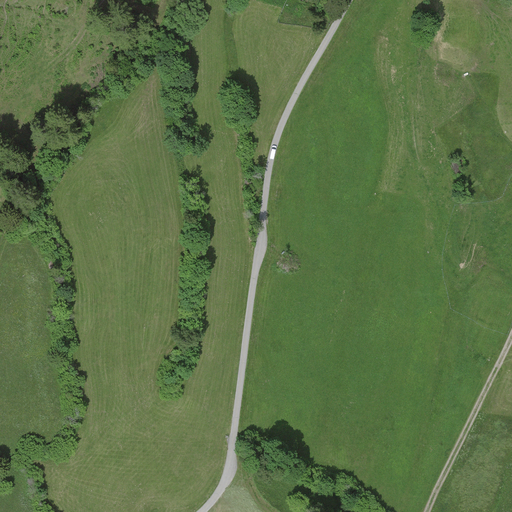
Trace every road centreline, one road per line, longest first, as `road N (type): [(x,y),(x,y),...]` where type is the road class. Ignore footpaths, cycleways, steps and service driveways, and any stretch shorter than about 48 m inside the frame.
road 1 (unclassified): [(348,0),(273,145),(229,461),(201,511)]
road 2 (track): [(511,325),(428,511)]
